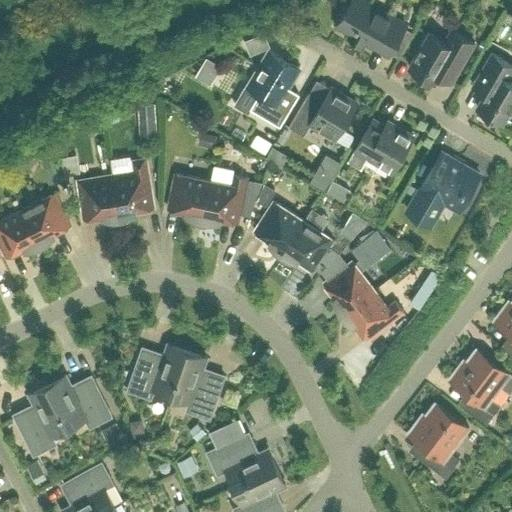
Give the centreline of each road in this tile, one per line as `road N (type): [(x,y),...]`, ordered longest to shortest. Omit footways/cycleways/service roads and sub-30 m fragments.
road 1 (unclassified): [(0,341),(122,285),(156,281),(223,296),(252,313),(297,365),(347,472)]
road 2 (residential): [(347,472),(511,254)]
road 3 (residential): [(511,157),(290,25)]
